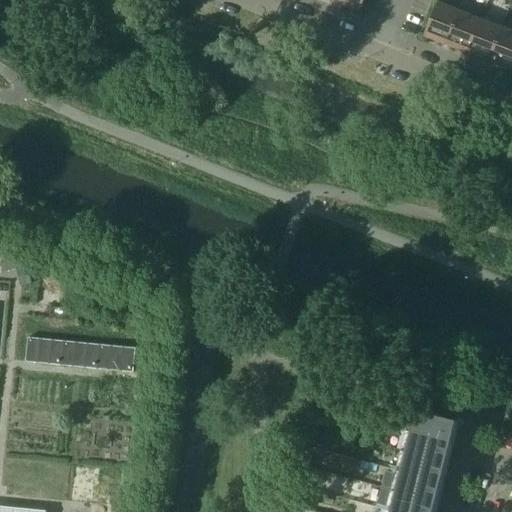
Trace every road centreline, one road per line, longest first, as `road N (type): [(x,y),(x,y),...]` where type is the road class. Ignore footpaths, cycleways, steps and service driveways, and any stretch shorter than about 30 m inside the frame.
road 1 (residential): [(236,0),(381,55)]
road 2 (residential): [(381,55),(511,105)]
